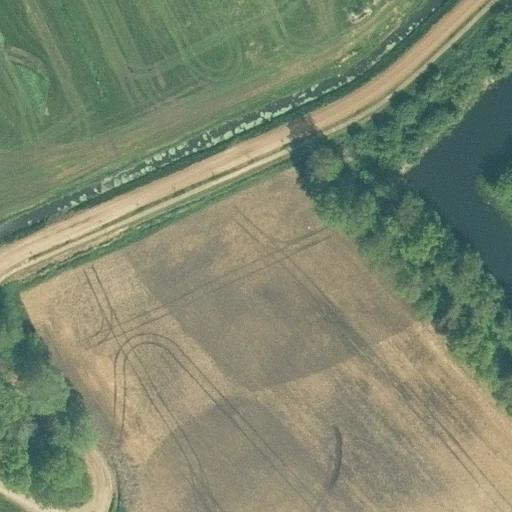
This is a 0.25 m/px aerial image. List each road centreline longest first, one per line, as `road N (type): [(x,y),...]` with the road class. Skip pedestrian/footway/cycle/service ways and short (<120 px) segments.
road 1 (track): [(473,0),(364,95),(0,261)]
road 2 (track): [(0,358),(93,466),(95,511)]
